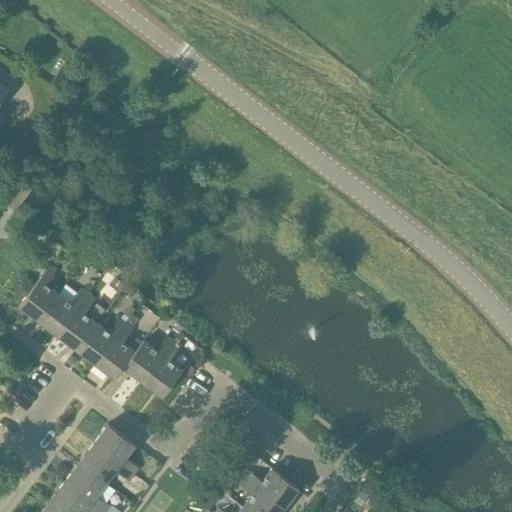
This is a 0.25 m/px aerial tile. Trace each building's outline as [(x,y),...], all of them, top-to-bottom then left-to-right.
[(19,305),(38,320),(59,293),(46,283),(56,270),(49,265),(19,305)] [(109,286),(118,293),(124,285),(115,278),(109,286)] [(120,296),(127,301),(134,293),(127,287),(120,296)] [(59,293),(38,320),(57,335),(88,294),(81,289),(71,303),(59,293)] [(88,294),(57,335),(77,349),(97,322),(84,313),(94,299),(88,294)] [(97,322),(77,349),(96,364),(126,323),(119,318),(109,332),(97,322)] [(115,379),(124,367),(135,351),(122,342),(133,328),(126,323),(96,364),(115,379)] [(124,367),(143,382),(174,341),(173,341),(180,332),(173,327),(166,335),(166,336),(156,350),(143,340),(135,351),(124,367)] [(174,341),(143,382),(162,396),(182,369),(169,359),(180,346),(174,341)] [(93,443),(134,474),(139,467),(125,457),(135,444),(108,424),(93,443)] [(134,474),(93,443),(79,462),(105,482),(115,470),(128,481),(134,474)] [(105,482),(79,462),(64,481),(104,511),(110,505),(96,495),(105,482)] [(243,476),(284,507),(298,488),(272,467),(262,480),(248,470),(243,476)] [(250,511),(279,511),(284,507),(243,476),(238,482),(252,493),(242,506),(250,511)] [(104,511),(64,481),(50,500),(64,511),(82,511),(86,508),(91,511),(104,511)] [(220,494),(204,481),(192,498),(210,511),(211,511),(208,509),(220,494)] [(145,490),(138,485),(127,499),(134,504),(145,490)] [(352,500),(359,505),(367,495),(360,490),(352,500)] [(64,511),(50,500),(40,511),(64,511)]
